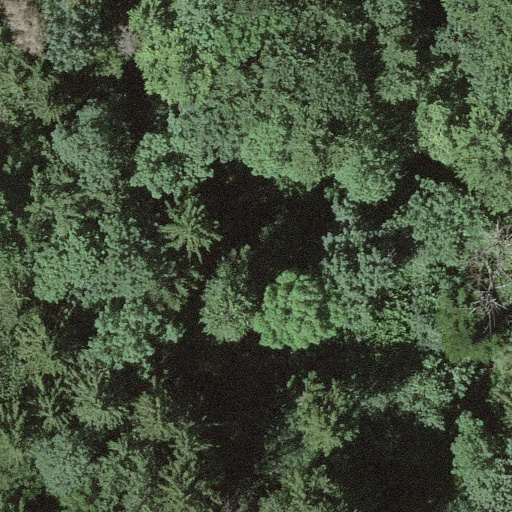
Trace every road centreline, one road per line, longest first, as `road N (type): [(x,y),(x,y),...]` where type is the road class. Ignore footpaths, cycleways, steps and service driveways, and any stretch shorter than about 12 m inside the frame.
road 1 (track): [(0,420),(511,128)]
road 2 (track): [(423,511),(511,261)]
